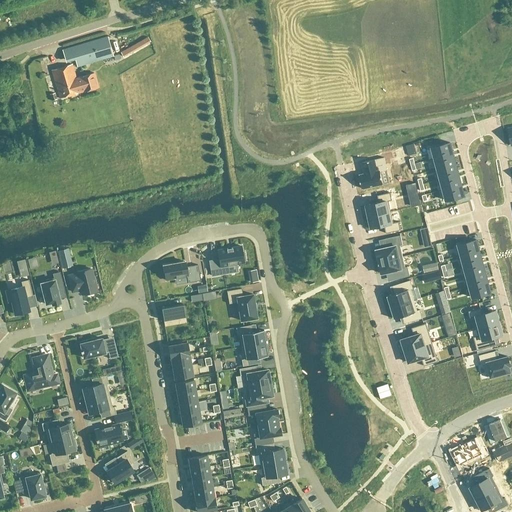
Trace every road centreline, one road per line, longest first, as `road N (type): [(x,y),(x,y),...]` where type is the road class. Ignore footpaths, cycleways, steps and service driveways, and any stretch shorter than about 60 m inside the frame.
road 1 (residential): [(136,269),(187,238),(242,229),(261,237),(267,274),(286,312),(280,343),(299,451),(332,511)]
road 2 (residential): [(341,165),(367,284),(408,411),(428,444)]
road 3 (residential): [(37,511),(94,490),(56,327)]
road 4 (residential): [(142,306),(177,511)]
road 5 (residential): [(480,215),(463,143),(488,128),(499,138),(511,208)]
road 6 (residential): [(0,56),(176,0)]
road 7 (residential): [(511,333),(480,215)]
